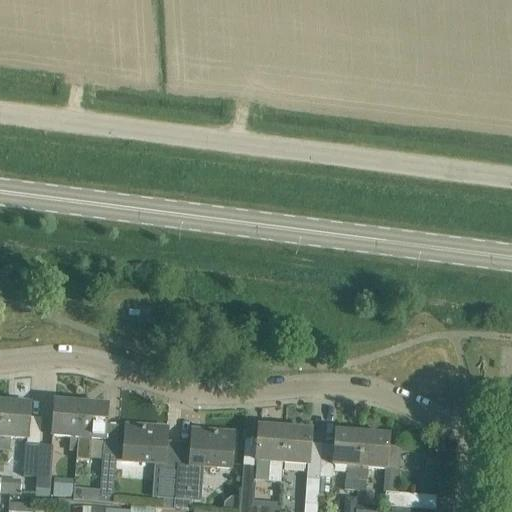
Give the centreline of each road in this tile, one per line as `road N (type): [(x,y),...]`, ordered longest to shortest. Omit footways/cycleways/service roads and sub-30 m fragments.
road 1 (residential): [(467,511),(472,451),(450,420),(418,406),(321,385),(201,396),(82,358),(0,364)]
road 2 (primary): [(511,261),(0,195)]
road 3 (unclassified): [(511,180),(0,115)]
